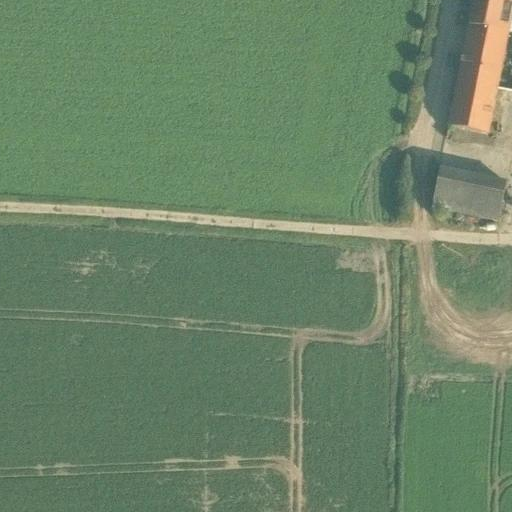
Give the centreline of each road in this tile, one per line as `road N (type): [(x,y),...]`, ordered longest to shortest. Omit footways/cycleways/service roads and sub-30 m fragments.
road 1 (track): [(435,309),(421,249),(417,152)]
road 2 (residential): [(417,152),(445,0)]
